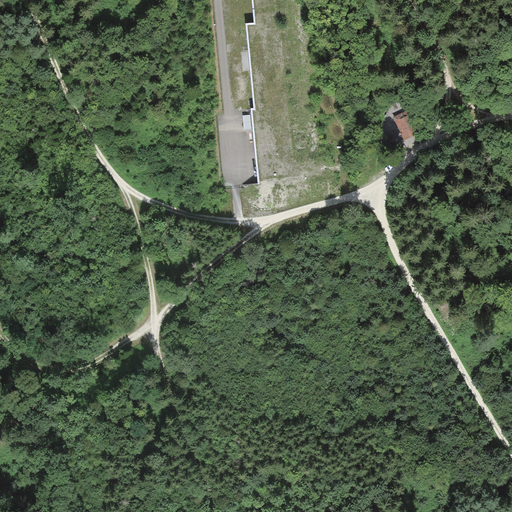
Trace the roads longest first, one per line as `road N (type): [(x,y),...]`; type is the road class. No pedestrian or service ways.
road 1 (track): [(511,450),(393,251),(373,189)]
road 2 (track): [(147,261),(126,190),(86,130),(28,0)]
road 3 (track): [(0,330),(27,363),(53,369),(86,364),(153,324)]
road 4 (track): [(218,511),(156,355)]
road 5 (track): [(433,147),(452,85),(409,0)]
road 6 (track): [(373,189),(433,147),(511,112)]
road 7 (track): [(153,324),(265,220)]
road 8 (track): [(265,220),(221,220),(126,190)]
